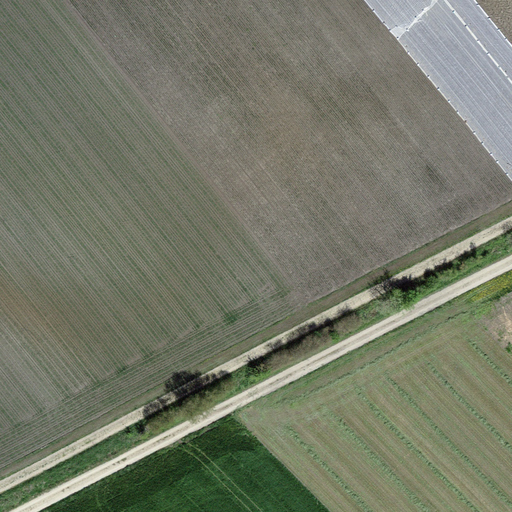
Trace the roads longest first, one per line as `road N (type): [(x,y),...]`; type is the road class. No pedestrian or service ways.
road 1 (track): [(0,484),(511,221)]
road 2 (track): [(36,511),(511,272)]
